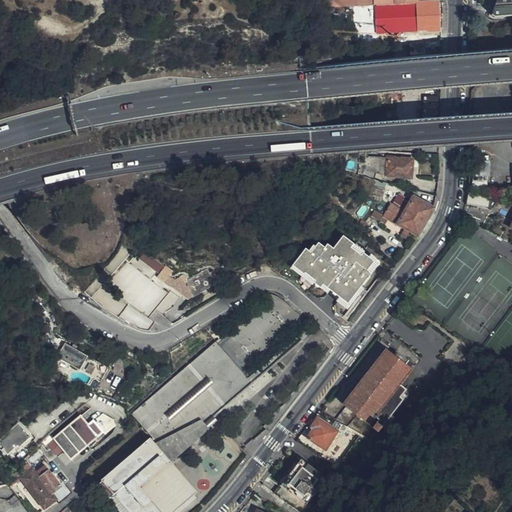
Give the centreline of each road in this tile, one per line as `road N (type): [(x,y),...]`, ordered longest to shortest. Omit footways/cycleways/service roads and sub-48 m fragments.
road 1 (motorway): [(511,68),(138,104),(0,136)]
road 2 (motorway): [(0,189),(150,155),(511,128)]
road 3 (residential): [(0,215),(70,301),(127,336),(153,341),(178,332),(252,286),(271,283),(349,343)]
road 4 (tertiary): [(349,343),(447,211),(455,174),(456,0)]
road 5 (tertiary): [(216,511),(349,343)]
road 6 (unknown): [(98,511),(87,473),(118,435),(119,416),(73,402),(47,418)]
